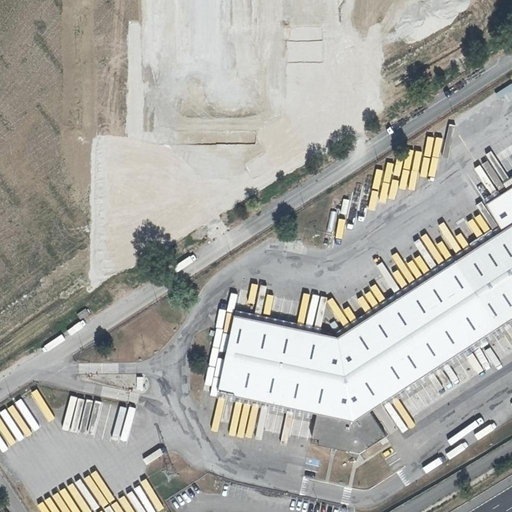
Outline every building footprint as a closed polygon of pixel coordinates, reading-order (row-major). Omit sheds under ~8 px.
[(511,190),(485,209),(501,234),(511,226),(511,190)] [(454,236),(461,246),(489,228),(479,213),(459,227),(461,231),(454,236)] [(318,447),(349,453),(360,456),(386,439),(370,413),(500,330),(511,322),(511,226),(501,234),(338,339),(236,318),(219,395),(316,416),(311,440),(319,442),(318,447)] [(436,245),(444,257),(449,254),(442,241),(436,245)] [(223,275),(241,265),(238,260),(220,269),(223,275)] [(362,274),(378,300),(391,292),(398,287),(382,262),(362,274)] [(205,299),(214,279),(207,276),(198,296),(205,299)] [(340,293),(334,296),(348,319),(354,315),(340,293)] [(214,346),(212,360),(218,361),(220,347),(214,346)] [(462,441),(466,447),(484,435),(480,429),(462,441)]
